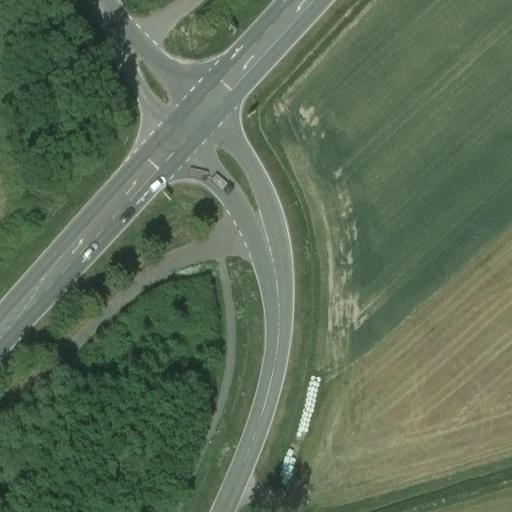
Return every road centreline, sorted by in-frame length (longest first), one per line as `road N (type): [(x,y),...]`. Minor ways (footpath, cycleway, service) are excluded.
road 1 (tertiary): [(223,511),(271,379),(277,290),(258,217),(210,137),(192,123)]
road 2 (primary): [(192,123),(0,334)]
road 3 (primary): [(311,0),(192,123)]
road 4 (unclassified): [(192,123),(152,86),(106,0)]
